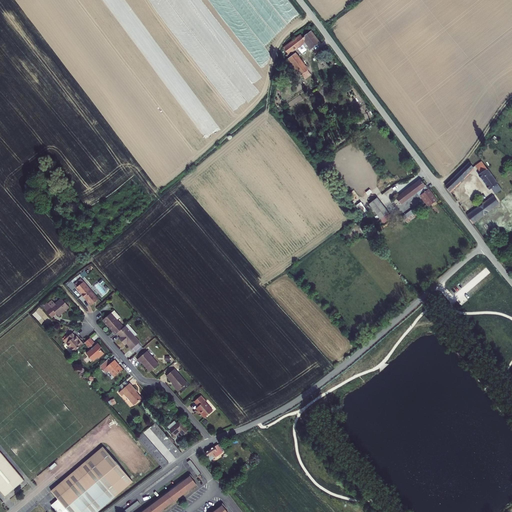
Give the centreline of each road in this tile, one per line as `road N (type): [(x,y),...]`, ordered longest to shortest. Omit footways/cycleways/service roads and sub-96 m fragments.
road 1 (unclassified): [(482,245),(299,399),(209,441)]
road 2 (tertiary): [(482,245),(300,0)]
road 3 (residential): [(209,441),(164,386),(140,378),(89,318)]
road 4 (track): [(0,335),(94,249)]
